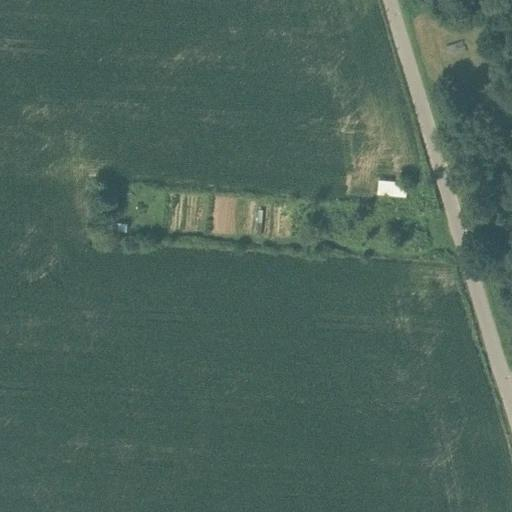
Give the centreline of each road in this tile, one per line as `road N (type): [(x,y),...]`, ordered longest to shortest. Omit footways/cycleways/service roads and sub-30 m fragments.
road 1 (unclassified): [(511,411),(388,0)]
road 2 (track): [(511,176),(474,62)]
